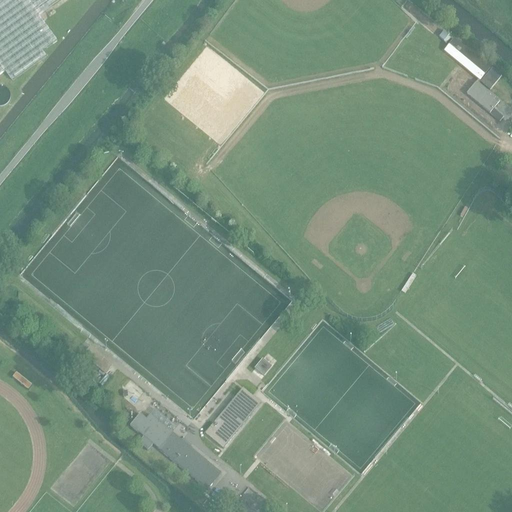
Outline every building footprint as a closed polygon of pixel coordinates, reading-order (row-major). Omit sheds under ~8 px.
[(0,0),(0,69),(2,73),(5,71),(10,78),(44,54),(40,48),(55,38),(36,12),(53,0),(0,0)] [(439,38),(444,42),(449,36),(444,32),(439,38)] [(467,95),(500,122),(503,118),(493,110),(500,102),(478,84),(489,70),(454,40),(444,52),(479,80),(467,95)] [(480,83),(490,91),(502,77),(492,69),(480,83)] [(114,367),(92,349),(84,358),(106,377),(114,367)] [(263,360),(255,369),(264,377),(272,368),(263,360)] [(32,386),(16,373),(13,378),(28,391),(32,386)] [(212,425),(205,435),(214,442),(223,450),(261,404),(254,398),(253,399),(251,398),(243,391),(225,413),(214,427),(212,425)] [(221,474),(150,416),(144,424),(138,418),(131,427),(144,438),(139,445),(147,453),(153,445),(208,490),(221,474)]
